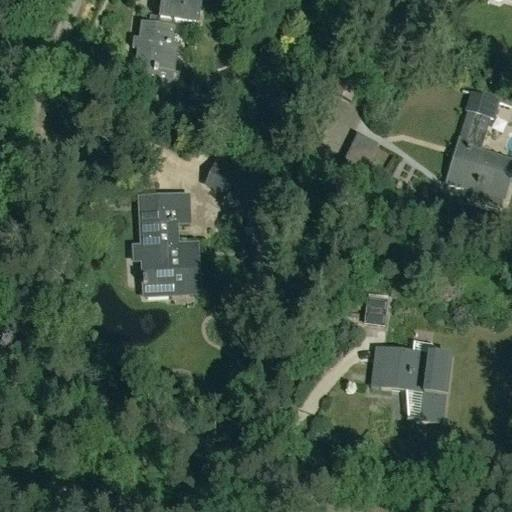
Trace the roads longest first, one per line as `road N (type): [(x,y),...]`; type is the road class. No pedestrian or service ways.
road 1 (residential): [(348,511),(0,367)]
road 2 (residential): [(0,203),(74,0)]
road 3 (tertiary): [(122,511),(0,485)]
